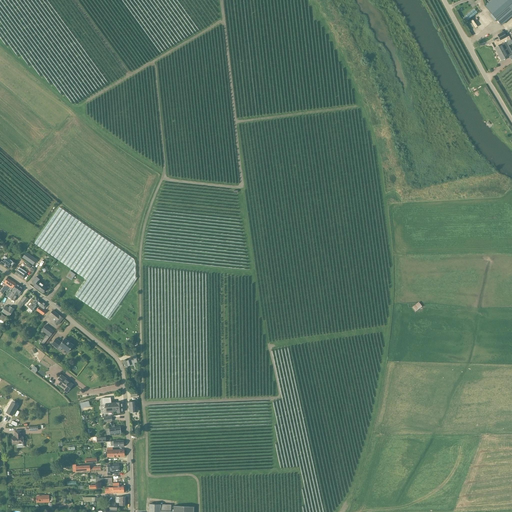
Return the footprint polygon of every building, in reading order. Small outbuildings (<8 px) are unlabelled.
[(511,0),(486,0),(489,2),(485,6),(492,14),(490,15),(492,17),(495,21),(496,19),(501,25),(511,15),(511,0)] [(462,17),(465,22),(477,13),(474,9),(462,17)] [(507,34),(505,31),(504,32),(497,35),(500,40),(507,37),(506,35),(507,34)] [(511,59),(511,52),(506,42),(502,43),(494,48),(501,61),(509,57),(511,60),(511,59)] [(16,264),(13,262),(10,260),(4,256),(3,258),(3,259),(0,263),(8,268),(10,265),(13,268),(16,264)] [(22,279),(26,272),(19,267),(15,274),(22,279)] [(71,280),(75,274),(70,270),(66,277),(71,280)] [(43,293),(46,288),(38,281),(40,279),(36,277),(32,282),(35,284),(34,286),(43,293)] [(2,289),(0,292),(3,294),(5,291),(7,292),(9,289),(11,291),(12,289),(16,284),(7,278),(6,280),(5,280),(6,280),(3,284),(3,285),(4,286),(2,289)] [(10,291),(7,297),(8,297),(10,299),(14,301),(19,294),(20,295),(22,291),(21,291),(23,288),(17,284),(13,290),(12,292),(11,292),(10,291)] [(32,299),(27,305),(29,307),(33,311),(38,305),(39,306),(43,309),(46,305),(42,302),(37,297),(34,301),(32,299)] [(415,312),(422,306),(418,302),(411,307),(415,312)] [(14,309),(10,306),(9,308),(6,306),(2,313),(9,317),(14,309)] [(36,310),(43,315),(46,311),(43,309),(39,306),(36,310)] [(57,325),(63,318),(53,311),(48,317),(54,322),(57,325)] [(0,322),(3,323),(4,322),(5,324),(8,319),(5,318),(6,317),(2,314),(0,316),(0,322)] [(46,325),(42,330),(48,335),(50,336),(54,331),(46,325)] [(50,336),(48,335),(40,345),(42,346),(50,336)] [(60,351),(62,348),(68,352),(73,345),(64,339),(61,343),(59,342),(59,341),(55,339),(51,344),(60,351)] [(125,368),(130,366),(131,366),(132,369),(136,368),(134,363),(137,362),(136,357),(137,357),(136,353),(132,354),(133,358),(128,360),(128,359),(123,361),(125,368)] [(58,384),(64,389),(63,390),(67,393),(68,391),(73,385),(66,380),(66,379),(61,375),(58,380),(60,382),(58,384)] [(102,404),(106,404),(107,411),(117,411),(117,413),(122,412),(122,402),(117,403),(110,404),(110,398),(111,398),(111,397),(102,398),(102,404)] [(12,402),(6,413),(12,416),(18,405),(12,402)] [(109,425),(109,428),(110,435),(121,433),(120,426),(114,427),(114,425),(109,425)] [(12,444),(23,443),(22,436),(21,436),(21,430),(15,431),(15,437),(12,437),(12,444)] [(107,447),(107,450),(108,457),(124,456),(124,449),(113,450),(113,447),(107,447)] [(116,475),(116,473),(119,472),(119,464),(107,464),(108,475),(116,475)] [(116,502),(116,503),(119,503),(119,505),(126,506),(126,497),(119,497),(116,497),(116,502)] [(110,501),(110,504),(108,504),(107,509),(117,510),(117,505),(116,504),(116,503),(116,502),(110,501)]
